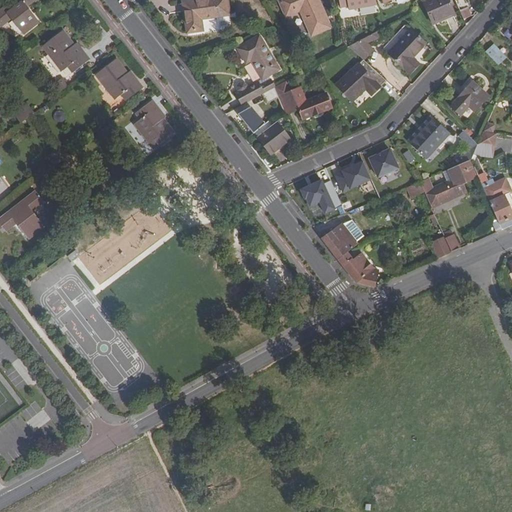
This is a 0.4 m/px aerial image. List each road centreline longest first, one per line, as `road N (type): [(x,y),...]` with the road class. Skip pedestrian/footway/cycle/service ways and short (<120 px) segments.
road 1 (residential): [(261,187),(378,134),(502,0)]
road 2 (tertiary): [(354,307),(110,441)]
road 3 (tertiary): [(116,0),(261,187)]
road 4 (residential): [(0,294),(110,441)]
road 5 (residential): [(354,307),(511,241)]
road 6 (tertiary): [(261,187),(354,307)]
road 7 (tertiary): [(110,441),(0,502)]
